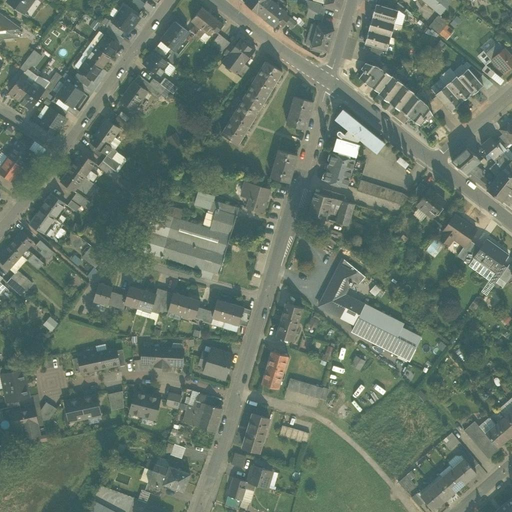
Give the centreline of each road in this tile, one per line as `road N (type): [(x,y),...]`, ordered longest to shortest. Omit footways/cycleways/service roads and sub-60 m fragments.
road 1 (residential): [(328,84),(265,298)]
road 2 (track): [(413,511),(325,420),(236,395)]
road 3 (residential): [(51,376),(55,389),(155,377),(236,395)]
road 4 (residential): [(169,0),(64,149)]
road 5 (residential): [(112,256),(265,298)]
road 6 (tertiary): [(216,0),(328,84)]
road 7 (tertiary): [(328,84),(435,160)]
road 8 (residential): [(236,395),(199,511)]
